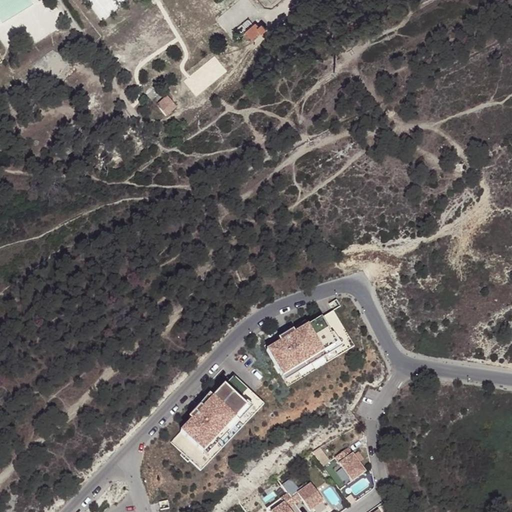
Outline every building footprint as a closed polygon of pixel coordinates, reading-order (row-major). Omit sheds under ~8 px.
[(245,32),(253,26),(248,19),(235,30),(241,36),(245,32)] [(253,26),(245,32),(251,39),(259,32),(261,33),(266,30),(262,25),(259,27),(256,24),(253,26)] [(167,97),(157,105),(166,116),(176,107),(167,97)] [(279,343),(266,351),(286,387),(353,348),(332,313),(293,335),(291,333),(278,341),(279,343)] [(262,407),(232,378),(201,411),(198,408),(188,420),(190,422),(169,444),(199,472),(262,407)] [(323,449),(316,452),(322,465),(329,462),(323,449)] [(348,449),(334,458),(352,482),(365,473),(348,449)] [(284,503),(271,511),(290,511),(289,509),(301,500),(310,511),(323,502),(310,484),(297,494),(294,489),(280,498),(284,503)]
